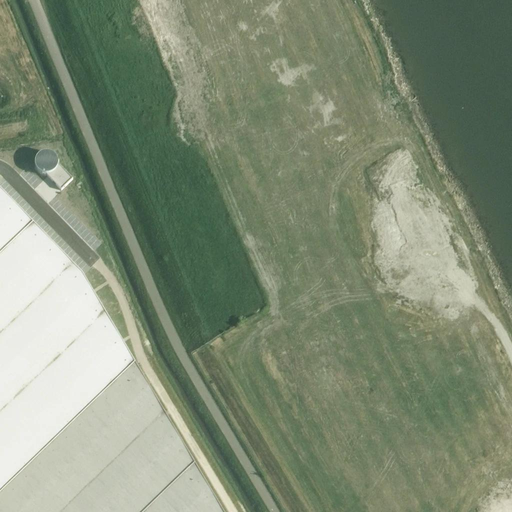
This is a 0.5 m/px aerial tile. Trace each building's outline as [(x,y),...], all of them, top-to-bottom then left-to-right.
[(295,0),(106,0),(171,150),(330,82),(295,0)] [(34,160),(33,164),(33,167),(34,170),(36,172),(38,174),(41,176),(44,177),(47,177),(61,191),(72,180),(63,170),(58,166),(58,163),(58,160),(56,157),(54,155),(51,153),(48,152),(45,152),(42,152),(39,153),(37,155),(35,158),(34,160)] [(511,511),(511,438),(375,190),(224,273),(355,511),(511,511)] [(0,496),(134,367),(81,275),(0,194),(0,496)] [(219,511),(134,367),(0,496),(0,511),(219,511)]
